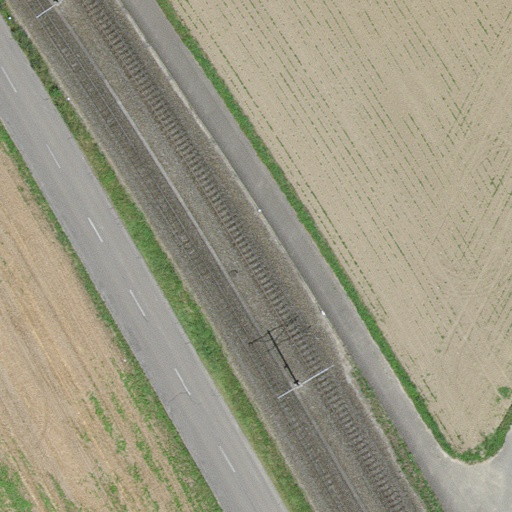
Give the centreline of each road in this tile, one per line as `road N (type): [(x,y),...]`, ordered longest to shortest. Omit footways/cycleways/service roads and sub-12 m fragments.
road 1 (track): [(467,511),(138,0)]
road 2 (tertiary): [(0,63),(258,511)]
